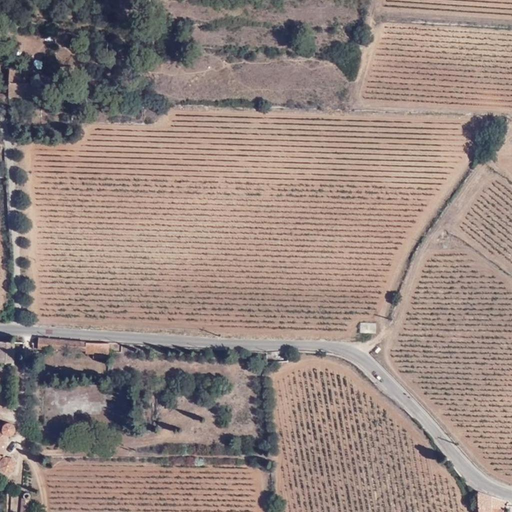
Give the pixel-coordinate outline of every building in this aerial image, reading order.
[(56,99),(58,84),(25,82),(25,78),(21,77),(21,64),(11,64),(10,95),(56,99)] [(361,331),(380,331),(380,320),(361,320),(361,331)] [(109,341),(38,338),(38,351),(51,352),(51,349),(83,350),(85,356),(108,357),(109,341)] [(1,342),(0,353),(0,361),(13,362),(14,343),(1,342)] [(0,460),(4,461),(4,466),(5,469),(7,470),(8,470),(11,471),(13,470),(15,468),(16,466),(16,464),(15,462),(14,460),(11,459),(7,459),(4,459),(6,435),(11,435),(13,434),(14,433),(15,432),(15,430),(15,428),(15,427),(14,425),(11,424),(9,424),(7,425),(5,426),(4,430),(0,430),(0,460)] [(476,510),(476,511),(504,511),(508,502),(477,492),(476,510)] [(21,498),(20,511),(28,511),(30,499),(30,498),(30,497),(30,496),(29,495),(28,494),(27,494),(26,494),(25,495),(24,495),(24,497),(24,498),(21,498)]
